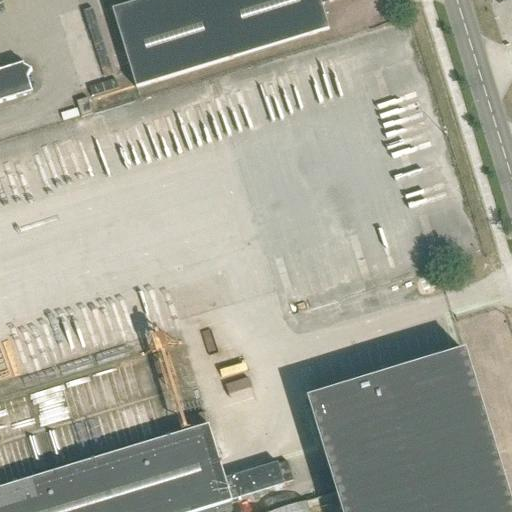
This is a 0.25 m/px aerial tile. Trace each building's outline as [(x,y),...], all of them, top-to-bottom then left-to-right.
[(322,6),(342,0),(148,0),(112,11),(136,89),(329,31),(322,6)] [(0,103),(33,94),(28,78),(32,71),(24,66),(24,65),(0,71),(0,103)] [(81,118),(93,115),(88,99),(77,102),(81,118)] [(433,288),(444,285),(439,269),(428,272),(433,288)] [(511,511),(511,507),(465,353),(309,400),(342,511),(511,511)] [(195,363),(199,377),(224,369),(220,355),(195,363)] [(232,503),(232,500),(293,482),(288,463),(226,481),(209,427),(0,490),(0,511),(233,511),(231,503),(232,503)]
